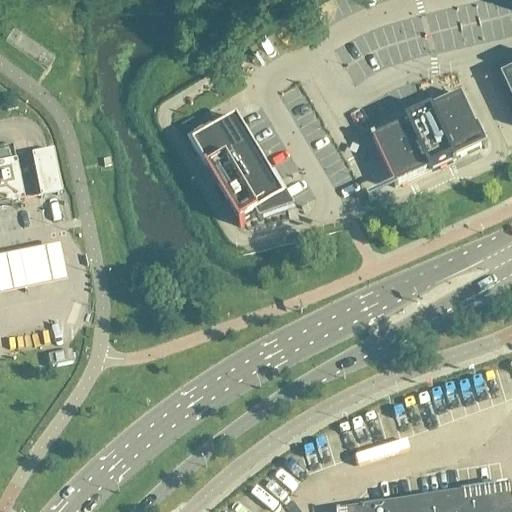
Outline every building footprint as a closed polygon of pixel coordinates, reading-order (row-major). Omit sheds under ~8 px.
[(511,76),(506,79),(505,77),(501,79),(503,82),(505,81),(511,96),(511,76)] [(432,172),(440,169),(441,170),(446,168),(445,166),(453,163),(452,162),(483,148),(484,150),(488,148),(486,144),(485,145),(479,132),(480,132),(478,128),(476,129),(463,101),(464,100),(462,97),(458,99),(460,101),(430,115),(429,113),(409,122),(410,124),(373,141),(395,189),(407,183),(408,185),(413,183),(412,181),(432,171),(432,172)] [(223,128),(219,130),(213,134),(192,146),(194,150),(192,151),(197,160),(200,159),(210,176),(218,190),(219,191),(215,194),(222,205),(226,203),(226,204),(239,224),(238,225),(240,228),(245,225),(245,224),(256,218),(256,219),(260,217),(259,216),(285,200),(274,183),(275,182),(273,179),(272,179),(237,120),(236,120),(235,121),(234,121),(233,122),(232,123),(231,123),(230,124),(229,124),(229,125),(223,128)] [(9,149),(0,150),(0,162),(11,161),(9,149)] [(61,199),(52,155),(42,157),(30,160),(39,203),(52,201),(61,199)] [(0,206),(24,202),(15,160),(0,163),(0,206)] [(0,267),(0,306),(66,293),(58,256),(0,267)] [(71,352),(47,357),(50,368),(73,364),(71,352)] [(495,511),(493,490),(405,504),(405,500),(395,502),(395,505),(356,511),(495,511)]
